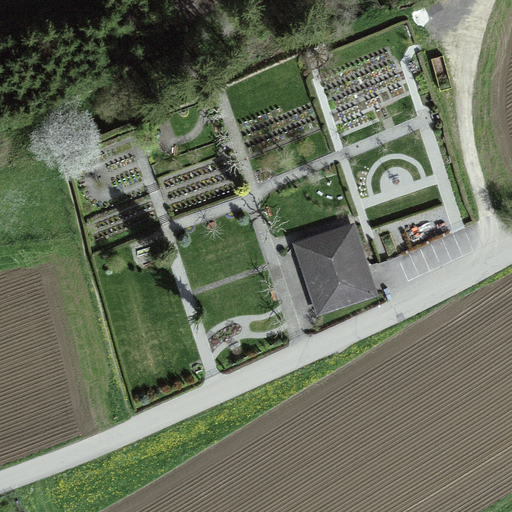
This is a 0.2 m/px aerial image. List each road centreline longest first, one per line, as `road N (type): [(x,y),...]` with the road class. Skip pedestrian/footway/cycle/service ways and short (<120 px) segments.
road 1 (unclassified): [(0,479),(257,381),(511,257)]
road 2 (track): [(493,0),(470,83),(470,136),(486,212),(508,260)]
